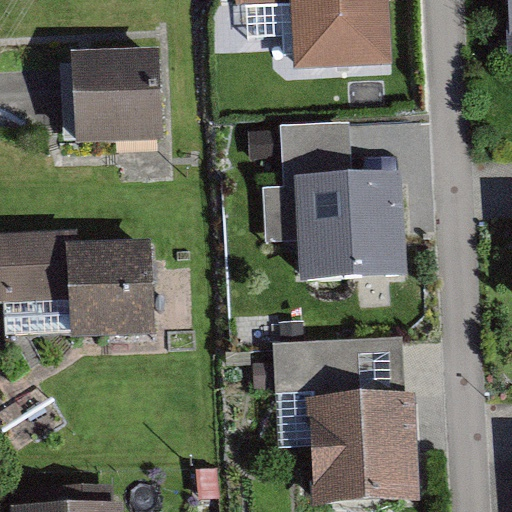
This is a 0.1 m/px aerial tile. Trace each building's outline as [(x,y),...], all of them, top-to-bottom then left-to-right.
[(245,0),(246,7),(297,5),(300,81),(401,77),(398,0),(245,0)] [(166,68),(77,72),(80,147),(170,143),(166,68)] [(414,178),(358,180),(356,131),(287,133),(293,292),(417,287),(414,178)] [(83,243),(0,247),(0,272),(2,307),(69,304),(71,350),(166,345),(161,252),(84,256),(83,243)] [(400,341),(278,348),(285,459),(318,457),(322,510),(423,504),(417,399),(403,400),(400,341)] [(0,409),(13,443),(67,422),(52,383),(0,403),(0,409)]
